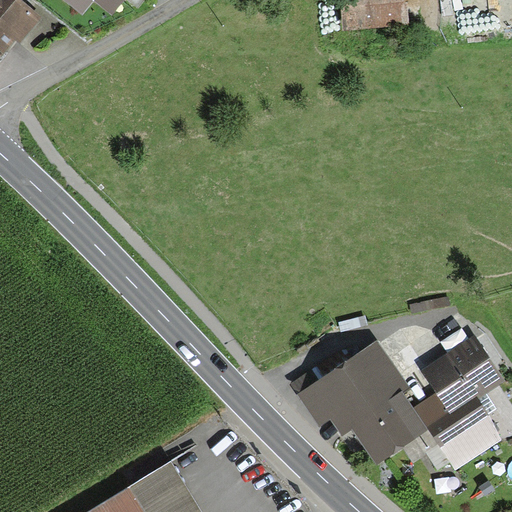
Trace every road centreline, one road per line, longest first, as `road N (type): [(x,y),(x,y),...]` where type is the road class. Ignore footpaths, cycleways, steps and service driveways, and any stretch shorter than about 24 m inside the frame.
road 1 (track): [(394,511),(336,463),(57,159),(12,97)]
road 2 (primary): [(0,152),(359,511)]
road 3 (residential): [(0,106),(187,0)]
